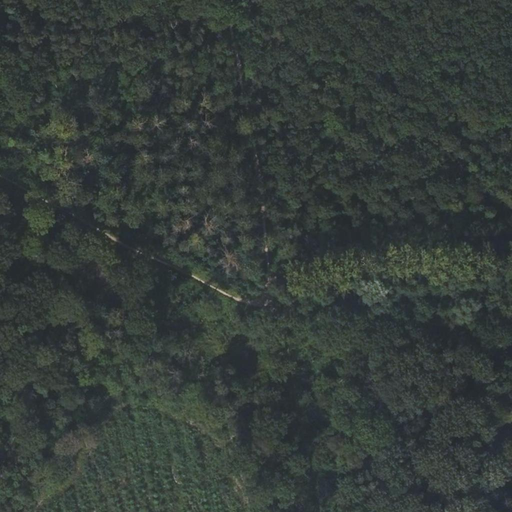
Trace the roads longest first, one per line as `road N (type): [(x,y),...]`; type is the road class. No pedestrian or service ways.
road 1 (track): [(271,307),(223,0)]
road 2 (track): [(0,180),(49,196),(223,290),(271,307)]
road 3 (track): [(271,307),(313,317),(434,305),(511,317)]
